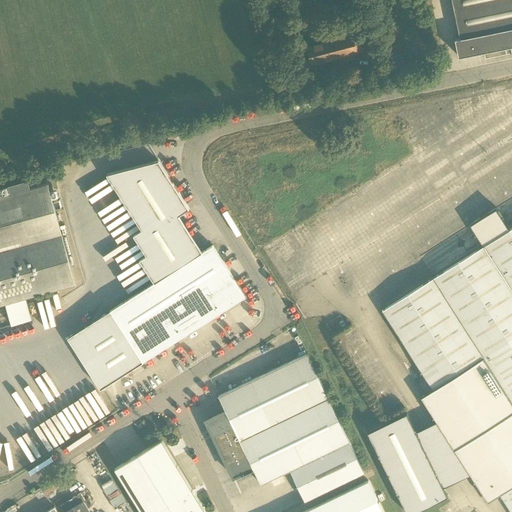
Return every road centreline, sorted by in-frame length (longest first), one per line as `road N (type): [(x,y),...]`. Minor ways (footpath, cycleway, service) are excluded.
road 1 (unclassified): [(159,394),(270,329),(275,317),(272,297),(196,181),(194,152),(216,125),(511,67)]
road 2 (unclassified): [(0,501),(159,394)]
road 3 (unclassified): [(224,511),(159,394)]
